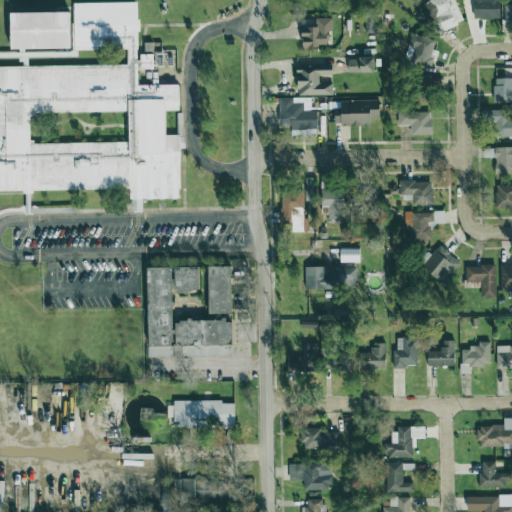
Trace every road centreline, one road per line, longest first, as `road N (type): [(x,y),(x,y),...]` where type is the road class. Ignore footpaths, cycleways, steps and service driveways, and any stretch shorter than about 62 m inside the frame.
road 1 (tertiary): [(257,0),(254,216),(268,511)]
road 2 (residential): [(511,401),(266,404)]
road 3 (residential): [(464,156),(254,165)]
